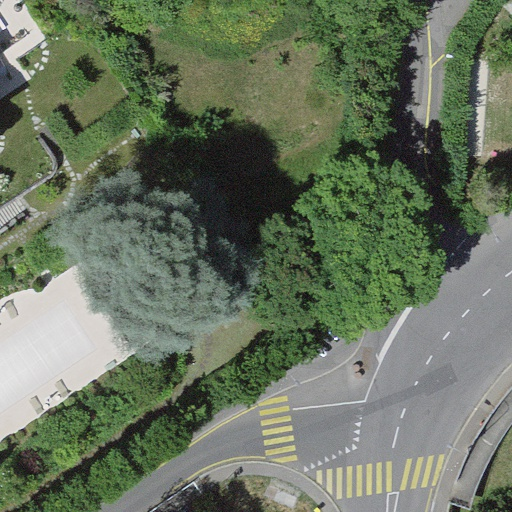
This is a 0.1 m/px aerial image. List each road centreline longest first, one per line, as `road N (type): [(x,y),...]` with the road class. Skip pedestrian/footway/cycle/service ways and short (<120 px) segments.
road 1 (residential): [(422,0),(408,221),(450,337)]
road 2 (residential): [(130,511),(216,453),(275,434),(416,421)]
